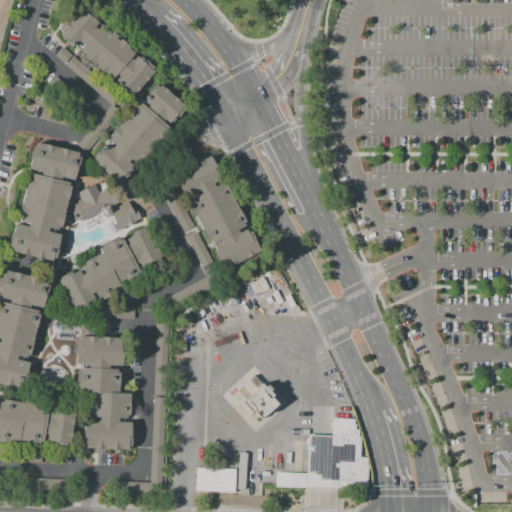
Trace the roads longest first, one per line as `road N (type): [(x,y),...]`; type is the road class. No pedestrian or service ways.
road 1 (residential): [(230,114),(147,171),(186,268),(148,306),(137,465),(124,473),(0,466),(3,118),(32,0)]
road 2 (secondary): [(230,114),(336,323)]
road 3 (secondary): [(434,511),(411,406),(365,309)]
road 4 (secondary): [(322,225),(301,113),(303,20)]
road 5 (secondary): [(313,207),(256,96)]
road 6 (secondary): [(157,18),(230,114)]
